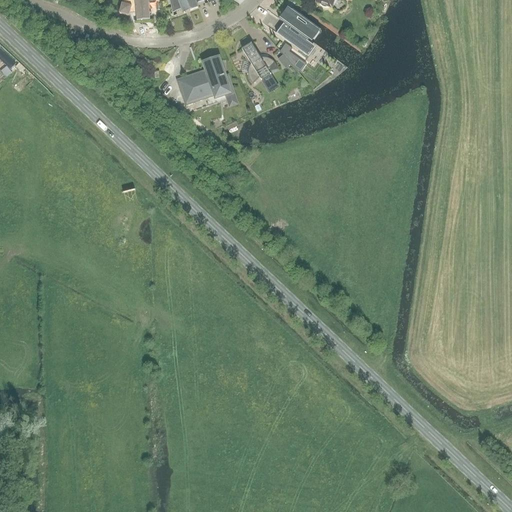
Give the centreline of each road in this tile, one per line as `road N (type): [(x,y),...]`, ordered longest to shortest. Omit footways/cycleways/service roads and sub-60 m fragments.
road 1 (primary): [(511,511),(0,27)]
road 2 (residential): [(257,0),(210,31),(153,44),(104,35),(25,0)]
road 3 (residential): [(55,368),(50,276),(0,246)]
road 4 (residential): [(55,368),(65,511)]
